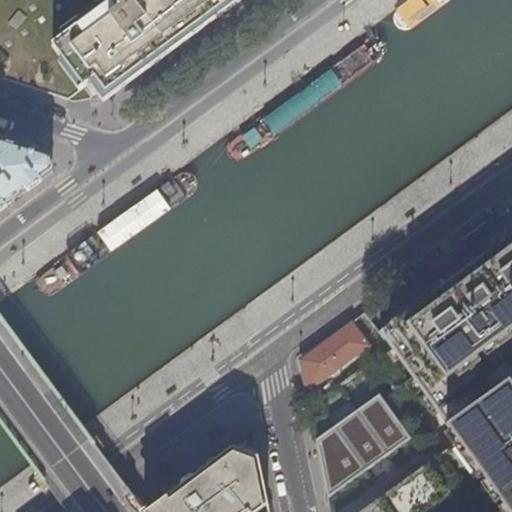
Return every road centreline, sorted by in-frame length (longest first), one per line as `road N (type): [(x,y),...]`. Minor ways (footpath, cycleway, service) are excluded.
road 1 (residential): [(266,360),(511,177)]
road 2 (residential): [(63,511),(266,360)]
road 3 (residential): [(118,148),(316,0)]
road 4 (residential): [(0,369),(105,511)]
road 5 (residential): [(300,511),(266,360)]
road 6 (residential): [(0,235),(118,148)]
road 7 (residential): [(0,113),(118,148)]
